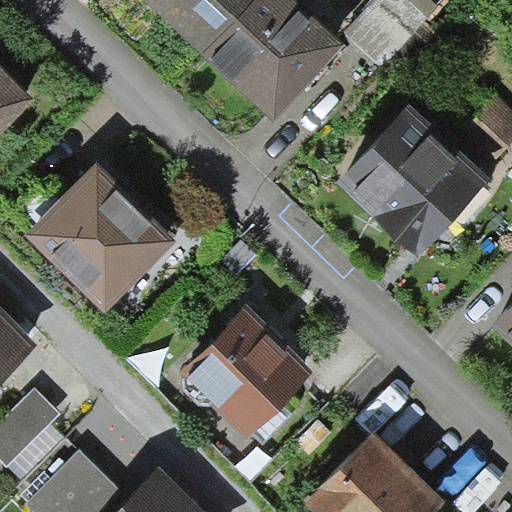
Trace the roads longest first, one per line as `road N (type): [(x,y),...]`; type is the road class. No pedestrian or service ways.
road 1 (residential): [(42,0),(511,444)]
road 2 (residential): [(0,264),(257,511)]
